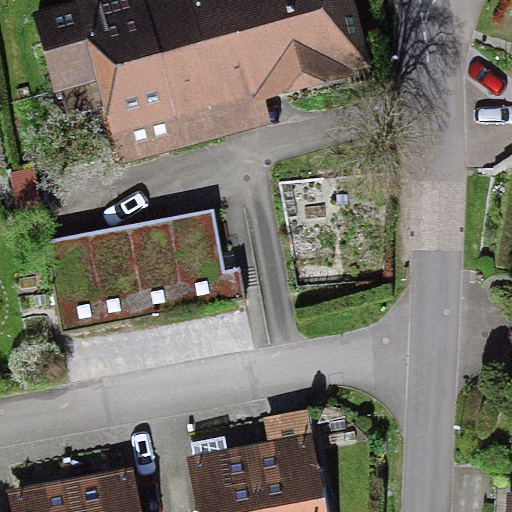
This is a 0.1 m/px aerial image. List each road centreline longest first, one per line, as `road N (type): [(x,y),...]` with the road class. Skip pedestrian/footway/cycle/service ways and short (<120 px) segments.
road 1 (residential): [(0,424),(333,364),(427,360)]
road 2 (residential): [(417,0),(431,163),(427,360)]
road 3 (residential): [(427,360),(422,511)]
